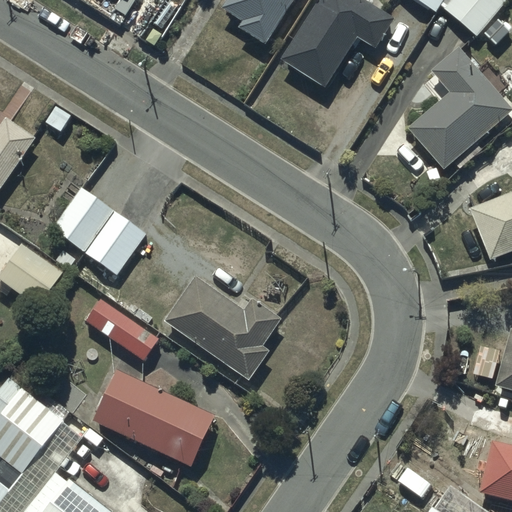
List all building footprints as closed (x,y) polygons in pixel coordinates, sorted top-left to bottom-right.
[(117,0),(120,2),(114,12),(125,18),(133,6),(129,3),(130,0),(117,0)] [(231,0),(221,16),(241,28),(236,37),(265,55),(298,0),(231,0)] [(395,26),(353,0),(321,0),(279,69),(324,97),(357,44),(377,56),(395,26)] [(405,0),(435,20),(448,0),(405,0)] [(507,7),(498,0),(457,0),(445,14),(477,42),(507,7)] [(511,117),(511,113),(458,53),(429,79),(448,100),(407,136),(445,178),(457,167),(462,173),(471,165),(467,161),(470,158),(474,162),(482,155),(476,149),(511,117)] [(0,198),(38,145),(9,125),(0,136),(0,198)] [(149,241),(83,193),(52,235),(98,269),(96,272),(103,277),(105,274),(118,283),(149,241)] [(511,200),(471,217),(491,268),(511,259),(511,200)] [(24,248),(0,280),(0,285),(39,315),(66,280),(24,248)] [(245,318),(198,284),(167,327),(249,385),(268,358),(264,354),(283,327),(253,306),(245,318)] [(162,345),(103,304),(89,324),(148,365),(162,345)] [(511,335),(495,390),(511,395),(511,335)] [(218,421),(119,376),(95,431),(194,475),(218,421)] [(17,377),(0,398),(0,463),(25,483),(67,428),(64,426),(72,417),(75,419),(90,398),(66,380),(51,400),(17,377)] [(511,452),(493,448),(481,501),(511,507),(511,452)] [(69,489),(56,481),(32,511),(103,511),(71,487),(69,489)] [(0,510),(13,496),(0,484),(0,510)]
